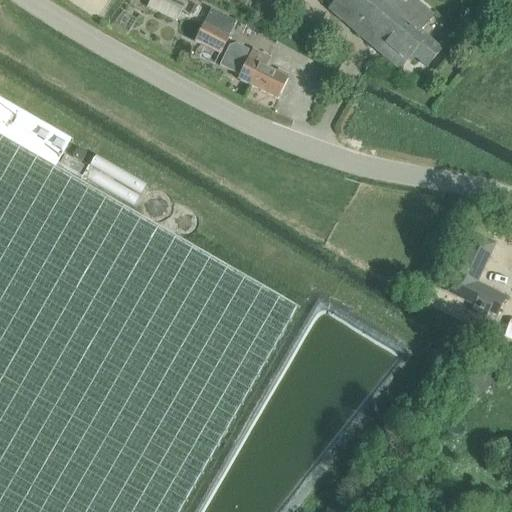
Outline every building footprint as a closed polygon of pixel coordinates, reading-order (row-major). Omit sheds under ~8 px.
[(164,0),(151,0),(148,6),(175,20),(181,8),(164,0)] [(413,0),(337,0),(331,7),(402,67),(411,56),(426,69),(441,51),(419,33),(433,17),(413,0)] [(203,26),(228,39),(236,23),(211,10),(203,26)] [(219,56),(228,39),(203,26),(194,43),(219,56)] [(237,81),(277,101),(287,80),(265,69),(271,59),(253,51),(250,57),(237,81)] [(72,142),(0,99),(0,138),(55,169),(72,142)] [(0,511),(181,511),(298,310),(55,169),(0,138),(0,511)] [(71,158),(80,164),(86,155),(76,149),(71,158)] [(64,157),(58,167),(77,178),(83,169),(64,157)] [(136,204),(140,189),(127,185),(123,199),(136,204)] [(460,261),(446,293),(479,309),(479,310),(482,312),(483,311),(496,317),(504,299),(476,285),(482,272),(460,261)]
